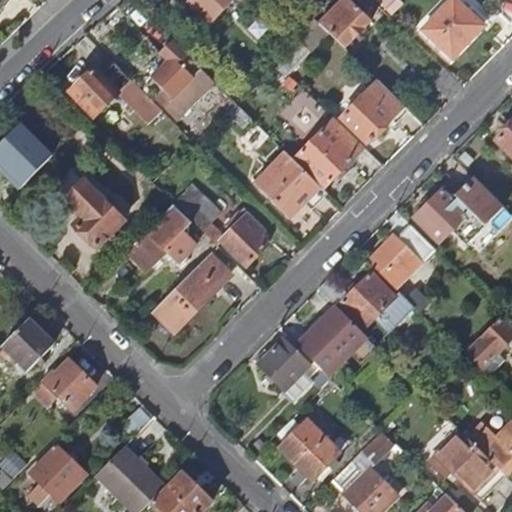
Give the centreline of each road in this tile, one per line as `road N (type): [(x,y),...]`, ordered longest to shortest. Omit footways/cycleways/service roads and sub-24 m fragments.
road 1 (residential): [(173,406),(511,65)]
road 2 (residential): [(0,235),(173,406)]
road 3 (residential): [(173,406),(280,511)]
road 4 (residential): [(0,83),(88,0)]
